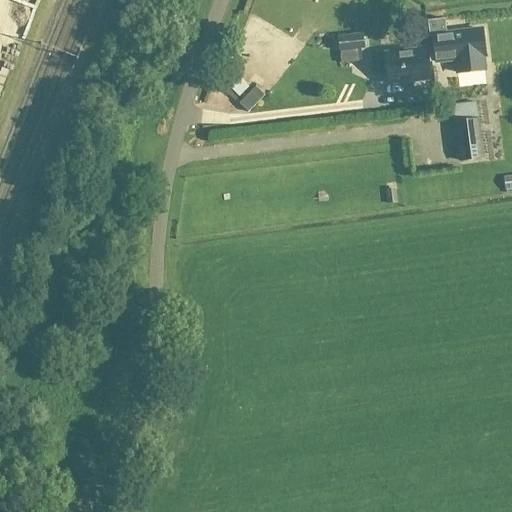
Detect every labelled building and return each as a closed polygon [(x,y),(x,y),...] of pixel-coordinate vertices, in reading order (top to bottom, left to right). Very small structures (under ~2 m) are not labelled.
[(445,35),(443,21),(426,23),(428,39),(432,38),(435,64),(455,61),(456,75),(485,71),(480,32),(445,35)] [(421,31),(406,33),(407,41),(422,39),(421,31)] [(337,53),(350,52),(360,51),(359,38),(336,40),(337,53)] [(384,56),(370,58),(373,76),(386,75),(388,87),(403,85),(403,90),(411,89),(410,84),(428,81),(425,62),(430,61),(428,45),(423,46),(423,44),(416,45),(417,52),(384,56)] [(458,162),(482,160),(475,105),(452,107),(458,162)]
